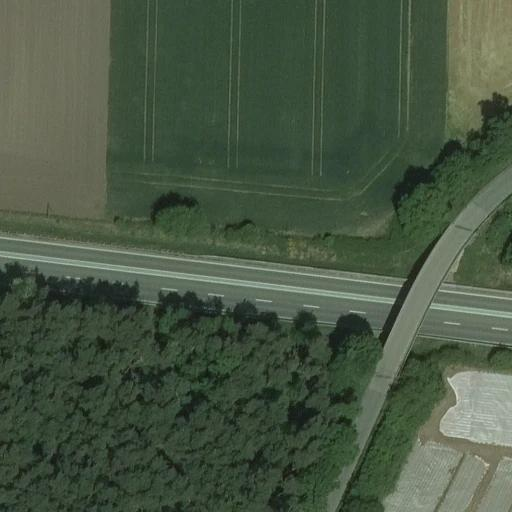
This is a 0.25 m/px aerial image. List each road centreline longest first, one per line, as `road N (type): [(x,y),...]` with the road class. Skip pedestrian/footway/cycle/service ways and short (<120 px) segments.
road 1 (trunk): [(0,258),(511,320)]
road 2 (unclassified): [(511,184),(456,235),(427,282),(321,511)]
